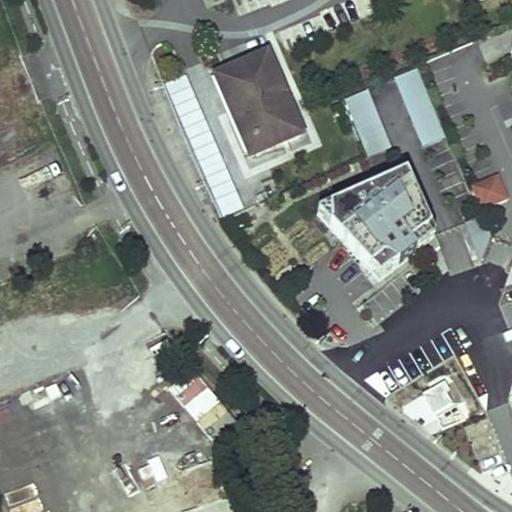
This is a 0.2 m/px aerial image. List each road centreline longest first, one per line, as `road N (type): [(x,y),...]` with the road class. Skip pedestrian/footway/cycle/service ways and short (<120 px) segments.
road 1 (tertiary): [(43,0),(104,156),(178,281),(294,410),(422,511)]
road 2 (tertiary): [(351,389),(264,305),(190,206),(158,150),(99,0)]
road 3 (track): [(185,289),(77,347),(0,368)]
road 4 (tertiary): [(508,511),(351,389)]
road 5 (residential): [(351,389),(393,348),(457,308)]
